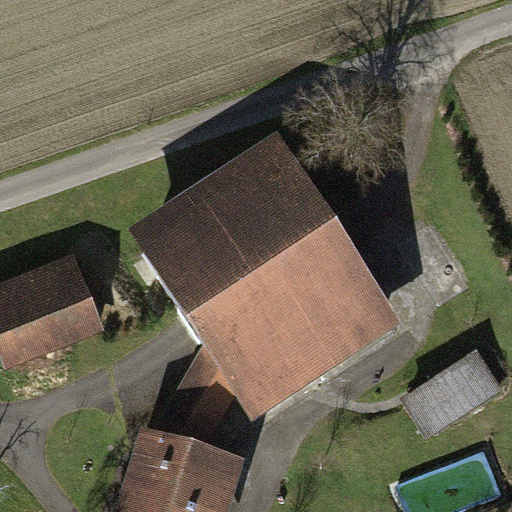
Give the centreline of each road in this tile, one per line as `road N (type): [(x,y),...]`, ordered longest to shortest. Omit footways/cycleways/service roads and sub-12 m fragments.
road 1 (track): [(273,511),(296,457),(424,349),(427,314),(377,217),(417,154),(456,51)]
road 2 (track): [(0,211),(511,31)]
road 3 (track): [(377,217),(334,238),(190,348),(11,436)]
